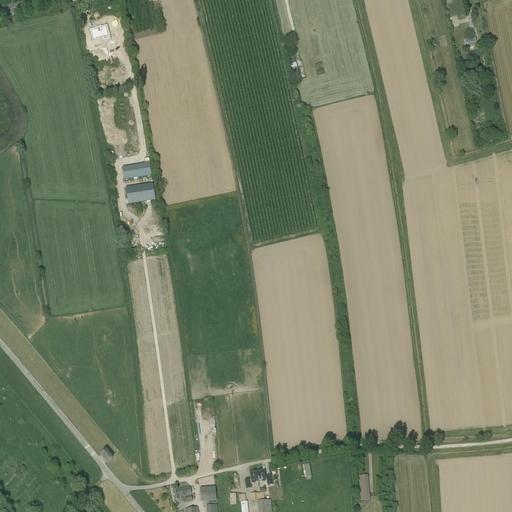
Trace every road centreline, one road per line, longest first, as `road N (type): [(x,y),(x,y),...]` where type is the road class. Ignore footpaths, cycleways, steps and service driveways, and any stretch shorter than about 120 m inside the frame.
road 1 (track): [(288,456),(511,440)]
road 2 (unclassified): [(121,488),(0,344)]
road 3 (unclassified): [(121,488),(288,456)]
